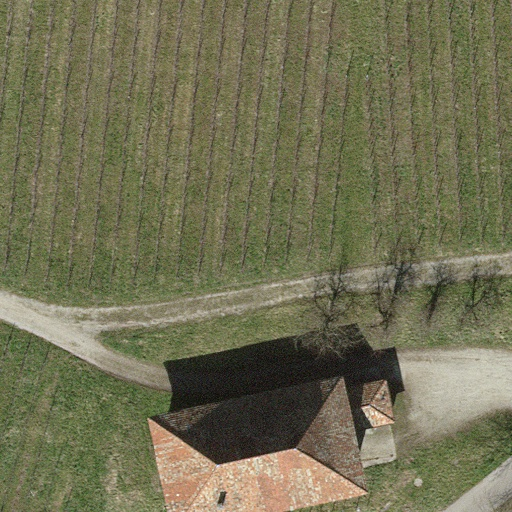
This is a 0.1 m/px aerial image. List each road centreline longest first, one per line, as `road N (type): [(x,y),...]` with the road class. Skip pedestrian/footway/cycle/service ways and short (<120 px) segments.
road 1 (track): [(0,304),(46,326),(511,275)]
road 2 (track): [(46,326),(136,374),(204,389),(364,358),(511,378)]
